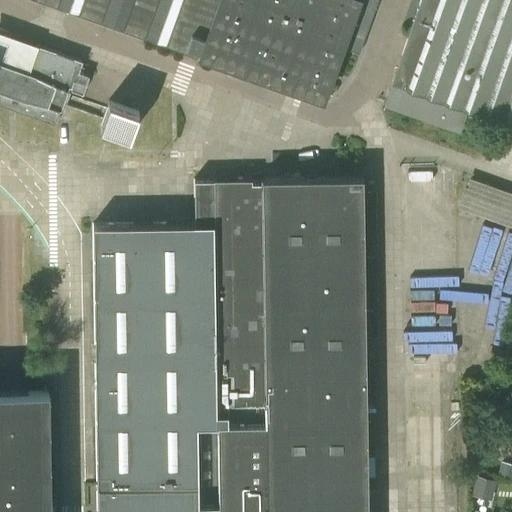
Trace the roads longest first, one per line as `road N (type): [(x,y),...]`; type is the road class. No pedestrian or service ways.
road 1 (unknown): [(399,0),(361,92),(331,122),(177,75),(0,5)]
road 2 (unknown): [(0,173),(37,227),(51,267),(62,511)]
